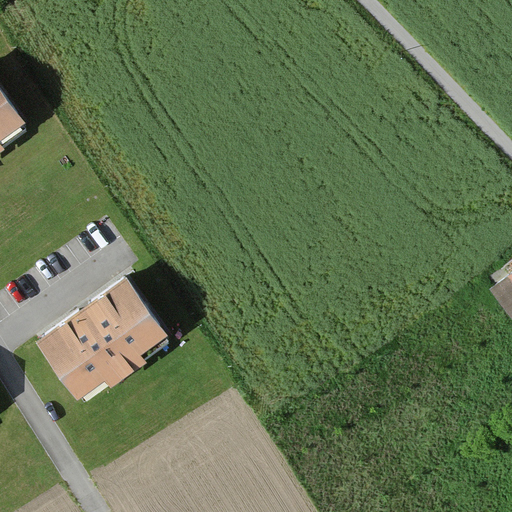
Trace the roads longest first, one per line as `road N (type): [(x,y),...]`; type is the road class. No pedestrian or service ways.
road 1 (residential): [(367,0),(511,150)]
road 2 (residential): [(96,511),(0,357)]
